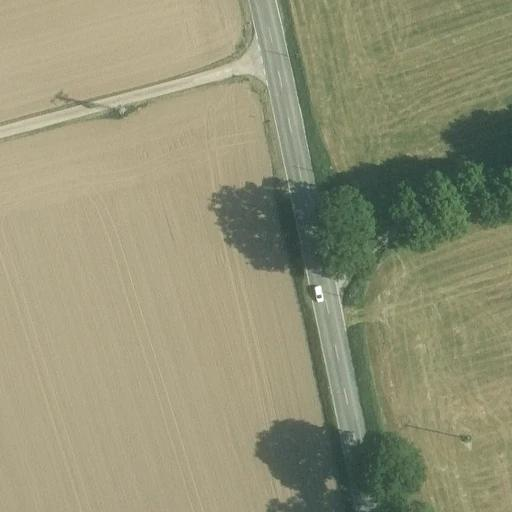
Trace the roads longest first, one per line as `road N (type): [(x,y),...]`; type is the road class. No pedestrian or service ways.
road 1 (secondary): [(377,511),(277,56)]
road 2 (residential): [(0,131),(277,56)]
